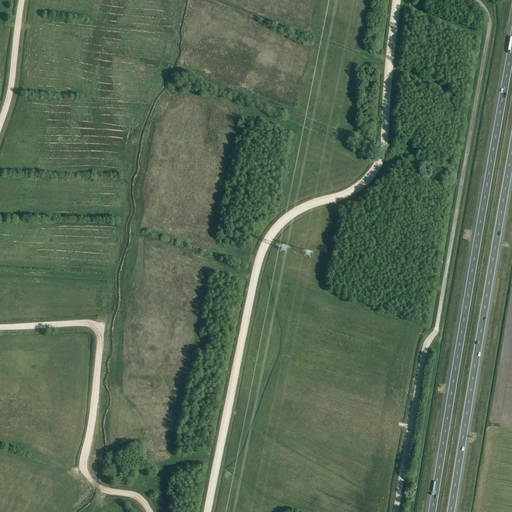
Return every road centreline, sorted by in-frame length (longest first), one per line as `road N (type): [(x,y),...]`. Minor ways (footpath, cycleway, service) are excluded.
road 1 (motorway): [(511,43),(432,511)]
road 2 (motorway): [(451,511),(511,152)]
road 3 (unclassified): [(476,0),(489,24),(436,330)]
road 4 (track): [(0,327),(97,328),(86,474),(102,488),(137,496),(149,511)]
road 5 (track): [(436,330),(424,351),(395,511)]
road 6 (track): [(0,122),(21,0)]
